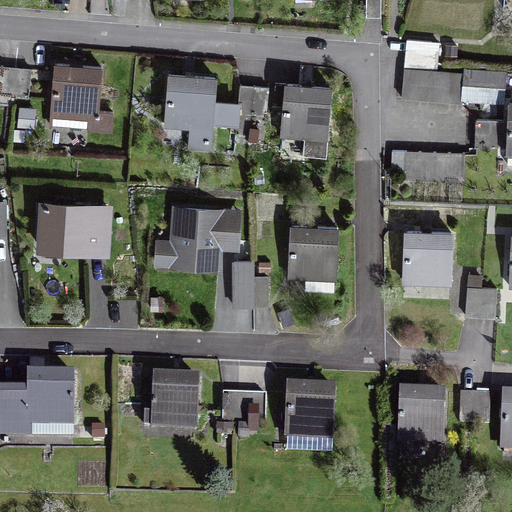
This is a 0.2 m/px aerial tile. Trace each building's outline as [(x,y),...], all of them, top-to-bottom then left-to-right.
[(365,0),(365,16),(380,17),(380,0),(365,0)] [(404,67),(436,70),(438,42),(407,39),(404,67)] [(50,124),(110,129),(112,112),(97,111),(100,67),(55,64),(50,124)] [(14,96),(13,96),(16,67),(0,65),(0,104),(13,106),(14,96)] [(13,96),(14,96),(27,97),(30,68),(16,67),(13,96)] [(436,70),(404,67),(401,97),(461,103),(464,73),(436,70)] [(470,69),(469,82),(504,85),(505,72),(470,69)] [(170,74),(166,120),(191,122),(189,147),(208,149),(215,77),(170,74)] [(286,83),(282,130),(306,132),(303,154),(325,156),(331,87),(286,83)] [(234,142),(249,143),(254,85),(240,84),(234,142)] [(254,85),(249,143),(263,144),(268,86),(254,85)] [(476,119),(475,147),(507,149),(506,164),(511,163),(511,102),(509,102),(509,120),(476,119)] [(404,169),(403,180),(463,182),(464,152),(392,149),(391,168),(404,169)] [(43,203),(40,247),(105,251),(108,207),(43,203)] [(175,207),(172,263),(217,266),(221,210),(175,207)] [(290,271),(305,272),(305,289),(333,291),(337,227),(292,225),(290,271)] [(406,230),(404,277),(449,279),(451,232),(406,230)] [(234,260),(234,305),(252,305),(252,260),(234,260)] [(268,305),(268,276),(253,276),(253,305),(268,305)] [(480,316),(482,287),(467,286),(465,315),(480,316)] [(497,288),(482,287),(480,316),(495,317),(497,288)] [(28,390),(28,419),(73,419),(73,373),(28,372),(28,390)] [(145,412),(144,423),(151,424),(151,421),(196,423),(198,377),(153,375),(152,413),(145,412)] [(289,385),(287,431),(332,433),(334,387),(289,385)] [(28,419),(28,390),(1,390),(1,419),(28,419)] [(400,390),(398,440),(443,442),(445,391),(400,390)] [(222,422),(237,422),(238,393),(223,392),(222,422)] [(474,422),(475,393),(461,392),(459,421),(472,422),(474,422)] [(238,393),(237,422),(265,424),(266,393),(238,393)] [(475,393),(474,422),(489,422),(490,393),(475,393)] [(511,394),(505,394),(503,440),(511,440),(511,394)]
